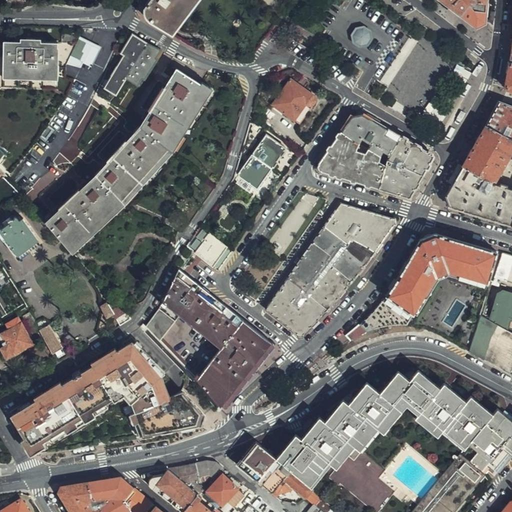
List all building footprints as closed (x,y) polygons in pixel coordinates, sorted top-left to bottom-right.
[(172,32),(178,24),(196,0),(150,0),(146,6),(148,19),(172,32)] [(442,0),(457,11),(476,25),(484,21),(486,0),(442,0)] [(363,26),(356,27),(352,33),(354,41),(360,44),(367,43),(370,37),(369,29),(363,26)] [(75,44),(75,35),(62,35),(62,44),(75,44)] [(116,95),(126,78),(148,44),(139,39),(133,36),(122,54),(124,56),(105,88),(116,95)] [(71,60),(94,67),(101,44),(78,37),(71,60)] [(58,89),(66,96),(73,80),(57,75),(58,44),(42,43),(41,41),(21,40),(21,43),(4,42),(3,88),(58,89)] [(157,60),(161,51),(148,44),(126,78),(137,85),(142,78),(145,79),(157,60)] [(207,90),(192,80),(177,71),(142,127),(169,147),(207,90)] [(303,88),(291,80),(273,105),(295,122),(306,106),(309,107),(313,107),(316,104),(317,100),(314,96),(303,88)] [(511,107),(500,103),(487,126),(511,139),(511,107)] [(351,118),(341,132),(361,144),(363,141),(371,145),(369,149),(382,156),(387,159),(389,155),(400,137),(378,124),(363,116),(351,118)] [(451,206),(511,224),(511,189),(501,186),(492,185),(493,180),(496,180),(511,151),(511,139),(487,126),(448,195),(451,206)] [(123,198),(169,147),(142,127),(140,129),(102,171),(96,177),(123,198)] [(361,144),(341,132),(320,163),(322,171),(380,189),(386,164),(380,162),(382,156),(369,149),(367,153),(357,152),(361,144)] [(267,136),(253,156),(272,169),(273,167),(275,167),(278,163),(277,162),(281,156),(282,157),(286,152),(285,151),(286,149),(267,136)] [(405,140),(400,137),(389,155),(423,175),(434,157),(427,153),(405,140)] [(386,164),(380,189),(397,194),(407,197),(412,194),(417,185),(423,175),(389,155),(387,159),(388,160),(386,164)] [(272,169),(253,156),(240,173),(240,176),(258,189),(272,169)] [(123,198),(96,177),(93,181),(46,223),(69,249),(119,202),(123,198)] [(341,204),(325,226),(354,247),(355,246),(371,257),(373,255),(395,225),(397,225),(396,219),(394,219),(341,204)] [(40,244),(24,218),(20,221),(17,218),(12,221),(10,218),(2,223),(4,226),(0,229),(0,234),(17,260),(40,244)] [(325,226),(307,252),(326,267),(323,272),(345,291),(348,286),(371,257),(355,246),(354,247),(325,226)] [(385,327),(394,325),(405,325),(417,326),(430,329),(464,348),(471,351),(482,316),(491,285),(489,284),(498,253),(437,237),(422,243),(393,293),(372,316),(361,325),(369,333),(375,330),(385,327)] [(232,252),(217,241),(204,260),(218,271),(232,252)] [(307,252),(289,278),(316,300),(314,303),(326,312),(333,305),(345,291),(323,272),(326,267),(307,252)] [(511,282),(511,257),(503,255),(495,285),(500,287),(503,280),(511,282)] [(223,408),(267,350),(266,338),(180,270),(160,309),(148,327),(157,337),(200,382),(223,408)] [(316,300),(289,278),(267,310),(299,335),(300,337),(304,337),(304,335),(326,312),(314,303),(316,300)] [(511,293),(504,291),(499,295),(491,321),(511,331),(511,293)] [(120,327),(132,319),(113,298),(100,307),(104,314),(110,310),(113,315),(120,327)] [(107,319),(113,315),(110,310),(104,314),(107,319)] [(39,332),(29,313),(22,317),(33,335),(39,332)] [(511,331),(491,321),(482,316),(471,351),(511,373),(511,331)] [(8,329),(3,332),(8,343),(1,348),(7,359),(33,344),(18,318),(6,325),(8,329)] [(361,336),(369,333),(361,325),(348,336),(354,341),(361,336)] [(39,332),(52,355),(63,349),(52,331),(50,332),(47,327),(39,332)] [(31,449),(38,452),(134,438),(200,427),(204,415),(185,392),(172,399),(161,378),(132,345),(11,416),(31,449)] [(319,418),(302,440),(296,436),(278,459),(312,487),(332,464),(337,468),(355,446),(360,451),(379,429),(384,433),(406,406),(418,416),(416,419),(438,437),(442,432),(464,449),(469,444),(479,453),(471,463),(461,454),(440,481),(413,511),(450,511),(483,473),(488,467),(503,448),(511,455),(511,420),(498,409),(493,414),(472,397),(468,401),(446,385),(445,384),(441,388),(419,371),(410,380),(399,372),(380,393),(368,383),(348,405),(343,401),(325,422),(319,418)] [(342,511),(312,487),(278,459),(258,443),(257,443),(247,456),(240,465),(274,493),(276,491),(280,494),(293,492),(296,489),(315,505),(323,511),(342,511)] [(232,459),(240,465),(247,456),(240,450),(232,459)] [(217,462),(208,460),(192,464),(176,468),(169,469),(199,495),(202,497),(204,495),(202,493),(206,488),(202,484),(207,482),(210,478),(212,481),(224,467),(217,462)] [(199,495),(169,469),(164,476),(160,476),(192,502),(199,495)] [(239,488),(224,474),(208,491),(223,505),(218,511),(220,511),(258,511),(252,505),(253,503),(245,497),(235,508),(227,500),(228,499),(236,506),(245,496),(238,490),(239,488)] [(192,502),(160,476),(156,477),(154,477),(150,481),(151,485),(184,511),(192,502)] [(146,511),(148,509),(152,504),(121,478),(85,483),(102,511),(128,511),(132,510),(132,511),(146,511)] [(60,493),(64,499),(72,511),(102,511),(85,483),(64,486),(60,493)] [(203,498),(202,497),(199,495),(192,502),(184,511),(213,511),(216,509),(210,504),(207,508),(200,502),(203,498)] [(6,509),(0,511),(27,511),(20,500),(10,506),(6,509)] [(511,511),(511,500),(502,511),(511,511)]
